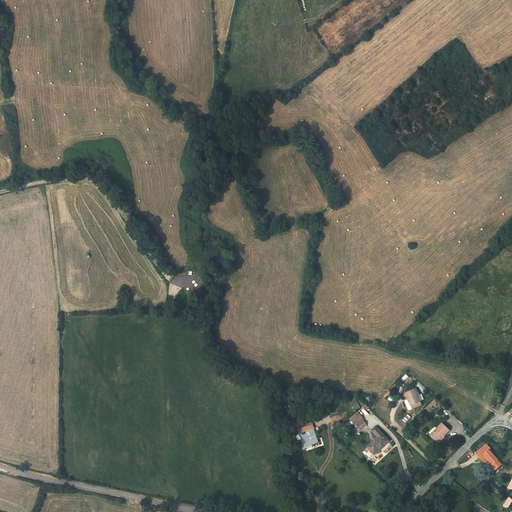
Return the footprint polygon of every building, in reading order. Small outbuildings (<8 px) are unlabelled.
[(418,393),(415,387),(412,388),(407,390),(405,391),(409,397),(406,399),(410,407),(421,402),(417,393),(418,393)] [(356,399),(351,402),(355,410),(361,407),(356,399)] [(362,418),(356,413),(349,420),(354,426),(362,418)] [(408,415),(403,420),(407,424),(412,418),(408,415)] [(361,421),(356,427),(358,429),(364,424),(361,421)] [(437,442),(448,430),(440,423),(429,434),(437,442)] [(372,453),(386,440),(373,425),(370,429),(376,436),(366,446),(372,453)] [(296,435),(301,448),(314,443),(315,441),(317,440),(313,428),(296,435)] [(491,465),(498,460),(486,446),(487,445),(484,440),(474,448),(477,452),(476,454),(479,457),(483,454),(488,460),(488,461),(491,465)] [(507,497),(503,505),(507,507),(511,500),(507,497)]
